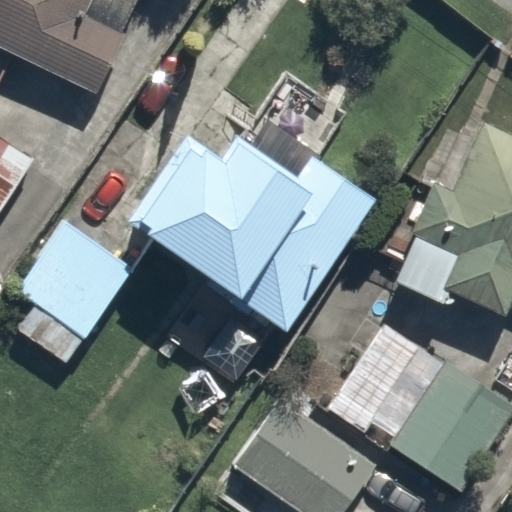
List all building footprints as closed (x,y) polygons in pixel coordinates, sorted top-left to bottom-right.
[(0,0),(0,55),(1,53),(82,91),(125,0),(0,0)] [(511,279),(511,127),(471,109),(437,185),(424,179),(403,227),(436,242),(421,274),(493,306),(506,277),(511,279)] [(264,324),(353,185),(291,145),(277,166),(205,119),(189,144),(163,127),(103,220),(264,324)] [(0,163),(14,140),(0,132),(0,163)] [(0,287),(20,302),(4,325),(55,360),(127,258),(56,208),(0,286),(0,287)] [(159,312),(125,286),(88,333),(122,359),(159,312)] [(372,449),(431,344),(366,308),(307,412),(372,449)] [(511,390),(431,344),(372,449),(465,502),(511,419),(511,390)] [(244,422),(217,458),(289,511),(331,511),(344,496),(244,422)]
